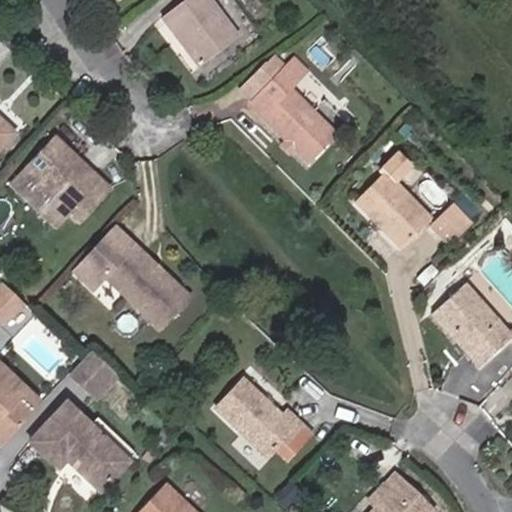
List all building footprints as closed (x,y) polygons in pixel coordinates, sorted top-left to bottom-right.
[(201,68),(237,42),(205,0),(190,0),(165,20),(178,37),(181,36),(189,45),(186,48),(201,68)] [(267,65),(241,91),(252,102),(249,106),(287,145),(293,152),(307,166),(336,137),(290,92),(304,79),(292,67),(291,65),(288,68),(277,57),(270,64),(267,65)] [(304,79),(310,73),(299,61),(292,67),(304,79)] [(0,153),(17,135),(4,123),(0,124),(0,153)] [(112,192),(57,141),(29,172),(61,202),(46,217),(59,230),(74,214),(83,223),(112,192)] [(288,157),(293,152),(287,145),(281,150),(288,157)] [(400,251),(430,220),(395,184),(411,167),(396,153),(379,171),(384,175),(355,205),(374,225),(381,231),(400,251)] [(61,202),(29,172),(14,187),(46,217),(61,202)] [(470,222),(475,217),(458,200),(453,205),(470,222)] [(446,245),(470,222),(453,205),(429,229),(446,245)] [(111,225),(105,231),(125,251),(155,278),(160,272),(132,244),(111,225)] [(375,236),(381,231),(374,225),(368,230),(375,236)] [(105,231),(65,274),(86,293),(102,276),(155,326),(185,294),(160,272),(155,278),(125,251),(105,231)] [(511,335),(511,333),(508,329),(465,282),(430,315),(477,368),(508,339),(511,335)] [(0,308),(10,298),(0,288),(0,308)] [(0,321),(2,324),(18,306),(10,298),(0,308),(0,321)] [(90,351),(69,373),(96,398),(117,376),(90,351)] [(0,448),(41,404),(0,365),(0,448)] [(140,388),(150,378),(143,371),(133,381),(140,388)] [(287,413),(283,418),(244,382),(219,411),(269,457),(273,452),(286,463),(310,436),(298,426),(299,424),(287,413)] [(98,492),(128,462),(89,426),(66,404),(29,443),(57,470),(69,457),(75,463),(72,467),(98,492)] [(128,462),(137,452),(99,416),(89,426),(128,462)] [(372,511),(431,511),(434,510),(396,473),(384,487),(390,493),(374,510),(372,511)] [(189,511),(162,486),(138,511),(189,511)] [(368,504),(374,510),(390,493),(384,487),(368,504)]
